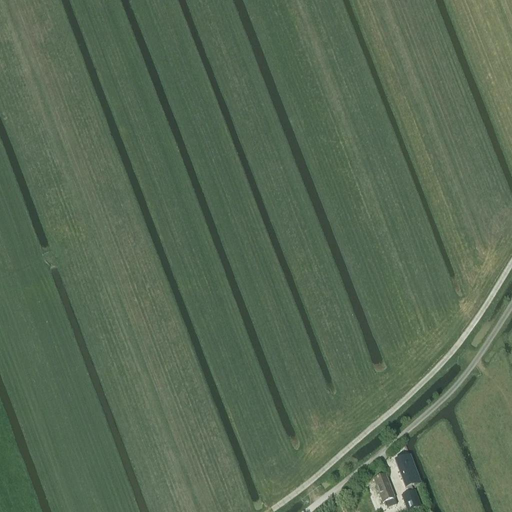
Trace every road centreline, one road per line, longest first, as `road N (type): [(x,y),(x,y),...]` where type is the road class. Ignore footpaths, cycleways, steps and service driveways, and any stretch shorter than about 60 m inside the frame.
road 1 (track): [(271,511),(408,401),(511,266)]
road 2 (unclassified): [(308,511),(444,399),(511,305)]
